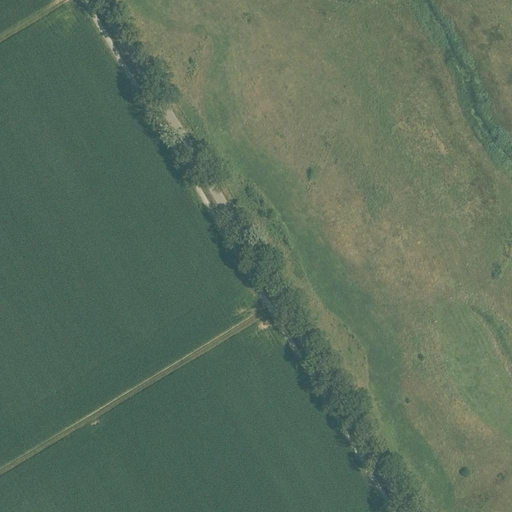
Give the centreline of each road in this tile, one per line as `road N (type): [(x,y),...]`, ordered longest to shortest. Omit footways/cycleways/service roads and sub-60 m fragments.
road 1 (unclassified): [(99,0),(408,511)]
road 2 (track): [(283,303),(0,472)]
